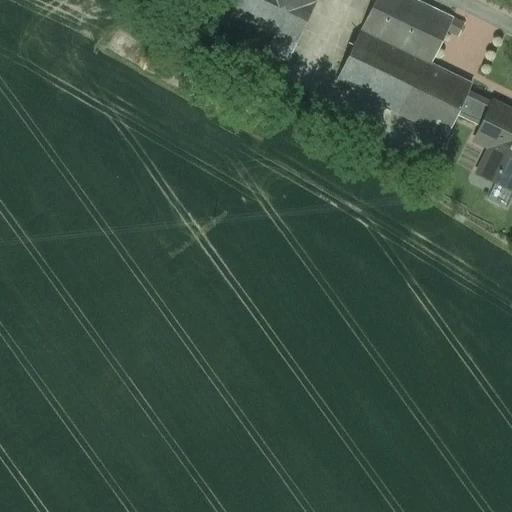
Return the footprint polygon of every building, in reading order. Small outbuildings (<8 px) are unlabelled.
[(226,0),(215,23),(288,60),(316,0),(315,0),(226,0)] [(451,19),(411,0),(374,0),(334,83),(404,117),(429,64),(444,33),(451,19)] [(451,19),(444,33),(457,40),(463,26),(451,19)] [(470,85),(429,64),(404,117),(445,137),(466,93),(470,85)] [(490,105),(466,93),(455,115),(480,127),(490,105)] [(511,112),(492,103),(490,105),(480,127),(474,141),(488,149),(477,174),(511,191),(511,112)]
